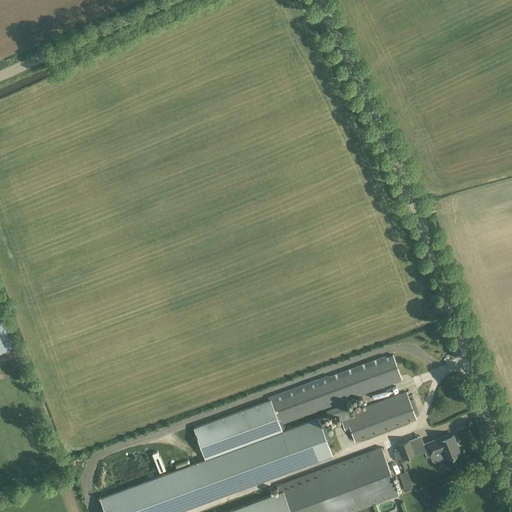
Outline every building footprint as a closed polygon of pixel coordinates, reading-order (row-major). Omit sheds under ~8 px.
[(0,351),(12,347),(0,314),(0,351)] [(383,358),(274,399),(283,424),(335,404),(336,408),(327,411),(329,418),(339,415),(345,430),(349,428),(355,441),(407,422),(416,418),(406,392),(397,395),(348,413),(344,401),(392,383),(402,380),(392,355),(383,358)] [(274,399),(193,428),(204,458),(285,429),(283,424),(274,399)] [(204,458),(99,497),(104,511),(181,511),(332,456),(318,417),(285,429),(204,458)] [(447,434),(425,443),(430,455),(432,460),(435,462),(446,458),(460,453),(453,435),(448,436),(447,434)] [(409,439),(397,443),(402,459),(414,454),(409,439)] [(279,492),(222,511),(350,511),(399,494),(381,446),(276,485),(279,492)]
